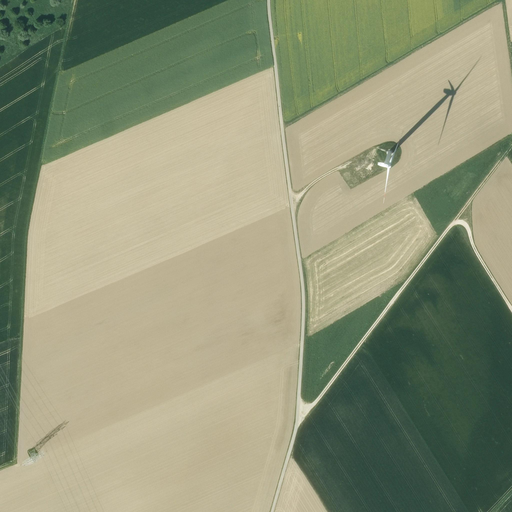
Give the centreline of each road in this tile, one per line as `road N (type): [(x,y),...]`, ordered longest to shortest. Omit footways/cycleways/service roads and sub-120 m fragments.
road 1 (track): [(267,0),(303,296),(300,413),(274,511)]
road 2 (track): [(72,0),(27,228),(13,462),(0,468)]
road 3 (track): [(300,413),(314,405),(511,145)]
road 4 (track): [(500,0),(281,128)]
